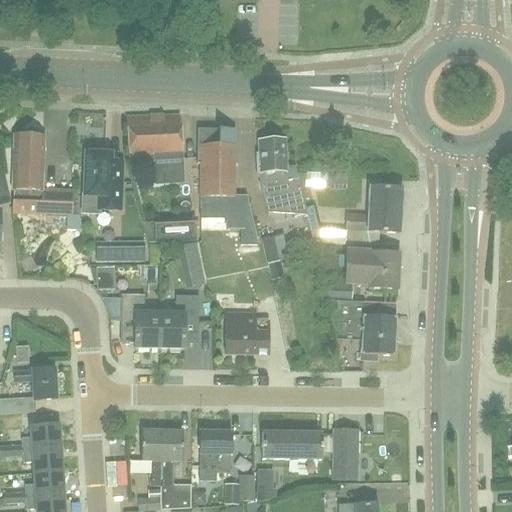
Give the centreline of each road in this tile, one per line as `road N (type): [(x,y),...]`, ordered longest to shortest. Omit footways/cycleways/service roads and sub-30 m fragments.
road 1 (primary): [(414,92),(0,73)]
road 2 (residential): [(435,400),(90,396)]
road 3 (tertiary): [(445,145),(435,400)]
road 4 (tertiary): [(465,392),(480,146)]
road 5 (residential): [(90,396),(85,317),(50,296),(0,296)]
road 6 (tertiary): [(466,511),(465,392)]
